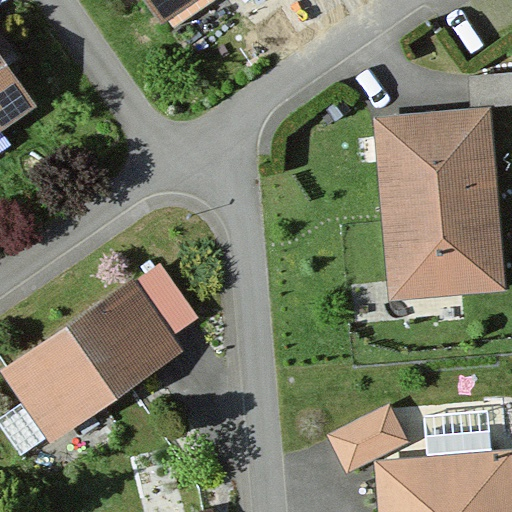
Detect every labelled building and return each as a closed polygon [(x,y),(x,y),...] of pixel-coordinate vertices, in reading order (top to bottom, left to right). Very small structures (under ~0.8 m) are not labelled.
[(142,0),(159,23),(192,0),(142,0)] [(0,52),(0,117),(31,96),(0,52)] [(487,98),(362,110),(380,292),(505,280),(487,98)] [(149,251),(0,356),(0,372),(40,429),(197,319),(149,251)] [(380,393),(322,423),(343,462),(400,432),(380,393)] [(506,511),(500,443),(370,455),(375,511),(506,511)]
